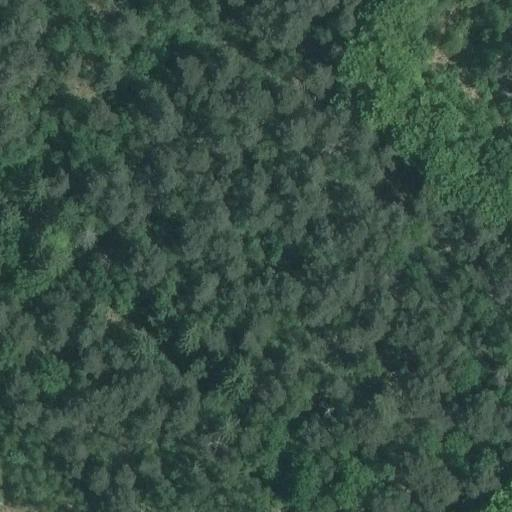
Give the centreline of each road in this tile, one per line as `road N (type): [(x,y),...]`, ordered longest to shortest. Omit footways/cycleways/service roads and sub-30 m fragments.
road 1 (track): [(237,414),(482,186)]
road 2 (track): [(0,187),(237,414)]
road 3 (track): [(482,186),(439,156),(411,119),(400,87),(410,0)]
road 4 (track): [(237,414),(337,511)]
